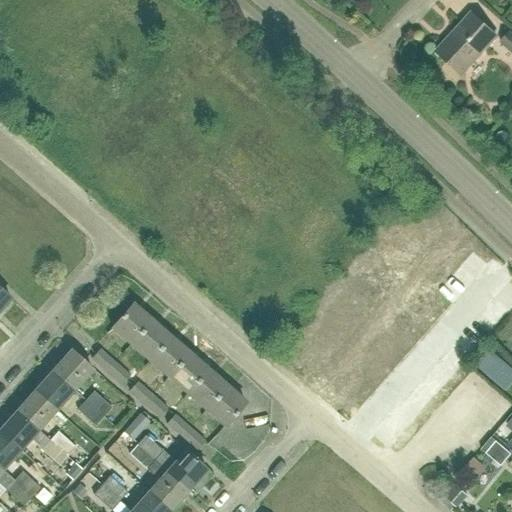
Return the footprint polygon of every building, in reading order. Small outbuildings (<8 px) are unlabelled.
[(72,116),(153,22),(127,0),(118,0),(107,13),(99,6),(33,82),(72,116)] [(496,37),(470,14),(435,53),(460,76),(496,37)] [(511,34),(509,32),(499,43),(511,54),(511,34)] [(219,75),(211,84),(248,117),(256,108),(219,75)] [(170,141),(126,191),(220,274),(235,258),(272,290),(358,193),(328,166),(312,184),(303,177),(253,234),(195,183),(205,172),(170,141)] [(0,232),(31,259),(55,231),(0,183),(0,232)] [(380,368),(402,387),(480,292),(438,258),(359,355),(378,371),(380,368)] [(0,290),(0,309),(9,299),(0,290)] [(229,429),(252,402),(136,303),(112,330),(135,350),(130,357),(164,386),(170,378),(229,429)] [(173,411),(138,379),(139,379),(105,349),(94,360),(163,422),(173,411)] [(52,372),(73,391),(92,370),(70,351),(52,372)] [(390,398),(368,385),(375,373),(358,363),(348,381),(370,394),(361,408),(379,418),(390,398)] [(55,411),(73,391),(52,372),(34,392),(55,411)] [(34,392),(16,412),(37,431),(55,411),(34,392)] [(85,401),(102,417),(111,408),(93,392),(85,401)] [(102,417),(85,401),(76,411),(94,427),(102,417)] [(0,433),(19,451),(37,431),(16,412),(0,429),(0,433)] [(199,425),(212,434),(221,421),(208,412),(199,425)] [(142,431),(133,423),(124,434),(133,442),(142,431)] [(48,441),(67,458),(75,448),(57,432),(48,441)] [(19,451),(0,433),(0,469),(30,497),(38,488),(21,473),(14,481),(2,470),(19,451)] [(145,437),(137,446),(187,491),(205,471),(184,452),(174,463),(145,437)] [(59,466),(67,458),(48,441),(41,450),(59,466)] [(495,442),(485,454),(500,467),(510,455),(495,442)] [(148,493),(169,511),(187,491),(137,446),(130,455),(159,481),(148,493)] [(30,497),(0,469),(0,486),(22,506),(30,497)] [(376,511),(331,474),(323,483),(314,476),(297,495),(316,511),(376,511)] [(268,475),(254,491),(262,497),(275,482),(268,475)] [(110,477),(101,487),(118,502),(126,493),(110,477)] [(468,496),(453,484),(440,499),(454,511),(468,496)] [(110,510),(118,502),(101,487),(93,495),(110,510)] [(168,511),(169,511),(148,493),(130,511),(168,511)]
